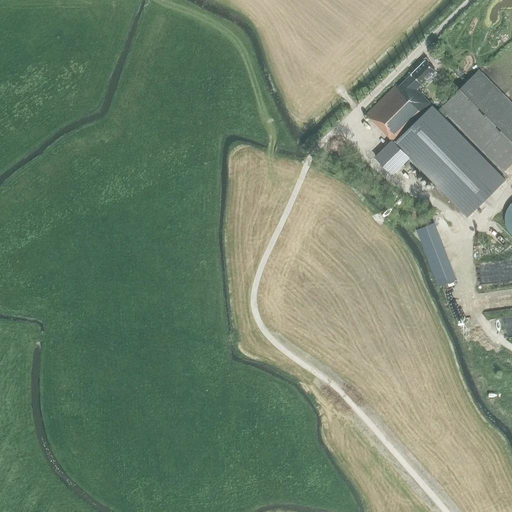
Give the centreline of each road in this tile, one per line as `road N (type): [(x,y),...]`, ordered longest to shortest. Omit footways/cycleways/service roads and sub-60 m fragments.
road 1 (track): [(511,180),(464,226),(474,305),(511,346)]
road 2 (track): [(464,226),(388,176),(338,125)]
